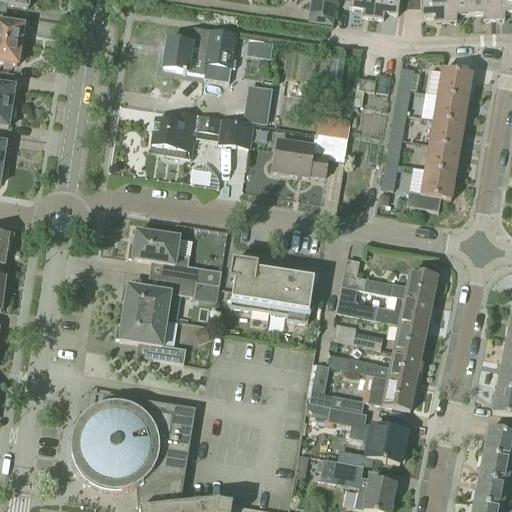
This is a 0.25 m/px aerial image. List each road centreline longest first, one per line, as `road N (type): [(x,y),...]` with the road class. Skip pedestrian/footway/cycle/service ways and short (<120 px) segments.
road 1 (tertiary): [(15,511),(59,223)]
road 2 (residential): [(340,229),(108,200),(59,223)]
road 3 (residential): [(429,511),(477,252)]
road 4 (tertiary): [(59,223),(99,0)]
road 5 (residential): [(477,252),(511,69)]
road 6 (residential): [(511,44),(395,46),(334,36)]
road 7 (residential): [(477,252),(340,229)]
road 8 (residential): [(318,359),(340,229)]
